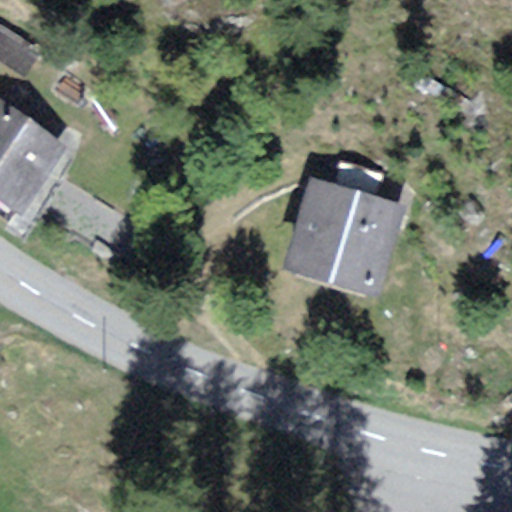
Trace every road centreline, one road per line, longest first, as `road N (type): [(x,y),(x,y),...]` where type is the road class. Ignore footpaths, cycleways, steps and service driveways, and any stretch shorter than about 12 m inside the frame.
road 1 (tertiary): [(0,267),(149,351),(381,437)]
road 2 (tertiary): [(381,437),(511,466)]
